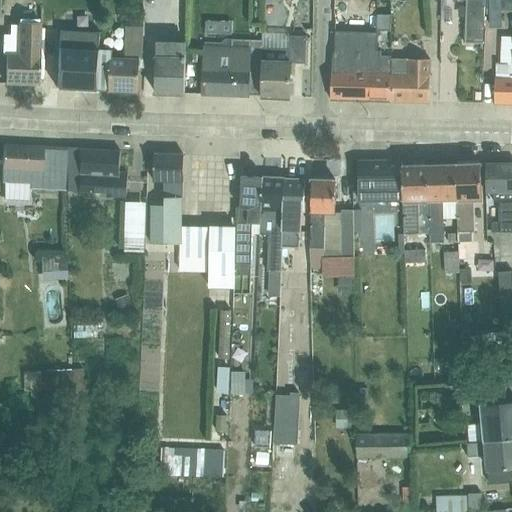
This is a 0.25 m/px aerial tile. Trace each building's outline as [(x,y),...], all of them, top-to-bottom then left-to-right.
[(483,45),(484,0),(458,0),(467,1),(465,44),(483,45)] [(502,23),(501,0),(489,0),(490,23),(502,23)] [(511,0),(502,0),(503,11),(511,11),(511,0)] [(352,14),(352,25),(357,26),(364,26),(364,32),(390,32),(390,4),(373,4),(372,11),(373,11),(373,16),(371,16),(371,13),(352,14)] [(511,105),(511,19),(510,20),(511,27),(511,37),(501,37),(499,64),(496,64),(493,94),(495,94),(495,105),(511,105)] [(10,26),(10,36),(2,35),(1,55),(7,55),(6,84),(39,85),(40,25),(18,24),(18,27),(10,26)] [(352,25),(336,24),(335,50),(356,51),(357,26),(352,25)] [(144,60),(143,60),(144,28),(125,28),(125,59),(111,59),(111,51),(100,51),(98,92),(138,94),(139,69),(144,69),(144,60)] [(306,65),(307,37),(290,37),(290,35),(263,34),(263,42),(261,97),(261,98),(289,99),(290,64),(306,65)] [(261,97),(263,42),(225,41),(220,45),(220,47),(204,47),(202,96),(248,98),(248,96),(261,97)] [(155,94),(184,95),(185,43),(156,42),(155,94)] [(381,74),(367,74),(366,101),(390,102),(390,60),(390,48),(381,48),(381,53),(381,74)] [(381,74),(381,53),(379,53),(372,52),(372,60),(360,60),(360,66),(332,65),(331,100),(336,100),(366,101),(367,74),(381,74)] [(58,58),(57,90),(77,91),(77,90),(92,91),(93,59),(58,58)] [(429,103),(430,61),(390,60),(390,102),(429,103)] [(68,191),(67,149),(4,146),(3,183),(4,183),(5,200),(29,201),(29,189),(68,191)] [(119,172),(120,152),(67,149),(68,191),(68,192),(106,195),(106,198),(126,199),(128,172),(119,172)] [(182,228),(184,156),(154,155),(153,182),(165,183),(164,206),(151,206),(151,244),(180,245),(179,272),(209,273),(208,289),(234,289),(235,265),(235,264),(236,229),(182,228)] [(403,201),(402,168),(402,162),(359,163),(359,201),(403,201)] [(492,233),(511,233),(511,164),(486,165),(487,195),(494,195),(494,202),(496,202),(496,209),(501,209),(501,223),(492,223),(492,233)] [(459,252),(460,269),(465,268),(465,261),(479,261),(478,243),(473,242),(472,234),(474,234),(473,202),(482,201),(481,165),(456,166),(458,220),(459,252)] [(430,243),(444,243),(443,220),(458,220),(456,166),(428,167),(430,234),(430,243)] [(404,235),(430,234),(428,167),(402,168),(403,201),(404,235)] [(260,235),(263,179),(241,178),(239,209),(237,209),(236,229),(235,264),(235,265),(251,265),(252,235),(260,235)] [(267,272),(280,273),(281,248),(281,246),(284,180),(263,179),(260,235),(269,235),(267,272)] [(304,213),(305,181),(284,180),(281,246),(281,248),(299,249),(299,232),(300,232),(301,213),(304,213)] [(341,215),(335,214),(336,182),(312,181),(311,270),(323,269),(324,278),(354,278),(353,211),(341,211),(341,215)] [(125,252),(144,252),(145,204),(126,204),(125,252)] [(426,264),(425,251),(405,252),(405,265),(426,264)] [(459,252),(444,253),(445,274),(460,274),(460,269),(459,252)] [(67,279),(66,258),(41,260),(42,281),(67,279)] [(511,272),(500,273),(501,315),(511,313),(511,272)] [(0,317),(8,317),(9,298),(0,297),(0,317)] [(128,297),(115,301),(120,314),(133,309),(128,297)] [(279,308),(278,348),(293,348),(294,308),(279,308)] [(221,311),(219,359),(229,360),(231,312),(221,311)] [(96,325),(73,326),(73,339),(97,338),(96,325)] [(485,332),(461,334),(462,349),(486,348),(485,332)] [(427,382),(427,366),(410,366),(410,382),(427,382)] [(217,393),(228,394),(230,368),(218,368),(217,393)] [(83,370),(29,372),(28,402),(84,402),(84,396),(90,395),(89,381),(83,381),(83,370)] [(232,396),(232,405),(244,405),(244,396),(245,396),(245,373),(231,373),(231,396),(232,396)] [(468,445),(511,441),(511,402),(507,403),(505,383),(479,384),(483,425),(467,426),(468,445)] [(275,396),(272,467),(290,468),(297,446),(297,428),(298,428),(299,397),(298,397),(299,394),(290,394),(290,397),(275,396)] [(231,409),(231,423),(244,423),(245,409),(231,409)] [(352,410),(336,410),(336,429),(352,429),(352,410)] [(227,417),(217,416),(216,433),(226,433),(227,417)] [(271,430),(256,430),(255,450),(270,450),(271,430)] [(411,435),(356,435),(356,458),(411,458),(411,435)] [(511,441),(468,445),(468,458),(486,457),(488,486),(511,483),(511,469),(511,441)] [(161,449),(160,475),(223,478),(224,451),(161,449)] [(384,500),(384,462),(357,462),(357,500),(384,500)] [(412,511),(412,488),(403,489),(403,511),(412,511)] [(506,490),(485,491),(486,502),(507,501),(506,490)] [(482,511),(481,494),(437,497),(437,511),(482,511)] [(172,499),(162,498),(161,509),(175,510),(175,511),(190,511),(192,511),(193,499),(172,498),(172,499)]
